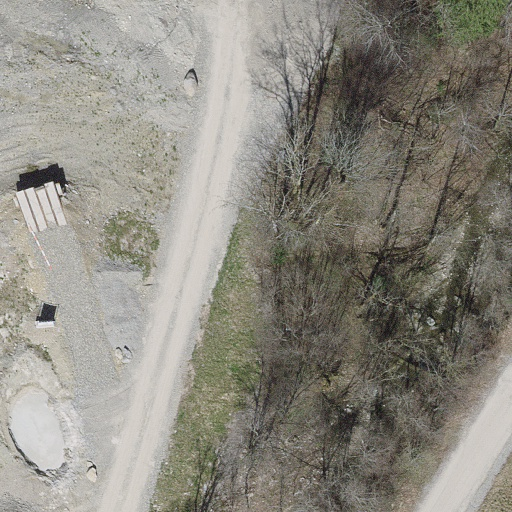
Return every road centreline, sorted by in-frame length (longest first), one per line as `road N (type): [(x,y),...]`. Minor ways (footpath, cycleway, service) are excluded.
road 1 (track): [(137,511),(181,394),(220,115),(273,0)]
road 2 (track): [(449,511),(511,409)]
